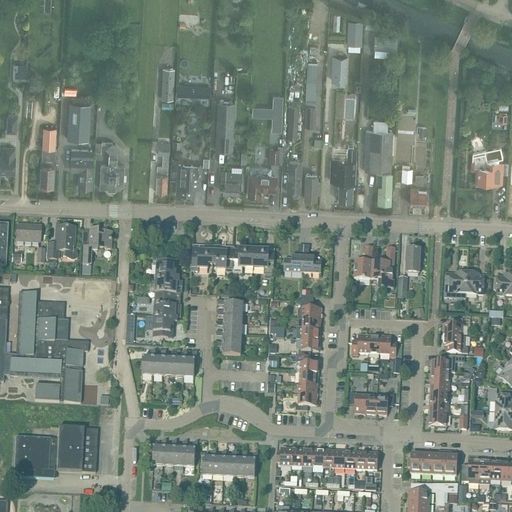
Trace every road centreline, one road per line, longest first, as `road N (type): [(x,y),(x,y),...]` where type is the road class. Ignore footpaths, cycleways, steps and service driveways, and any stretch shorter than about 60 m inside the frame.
road 1 (residential): [(125,212),(342,223)]
road 2 (residential): [(128,424),(133,412),(119,351),(124,230)]
road 3 (residential): [(328,432),(342,323),(341,239)]
road 4 (residential): [(411,437),(416,327),(349,324)]
road 5 (residential): [(342,223),(511,231)]
road 6 (residential): [(0,206),(125,212)]
